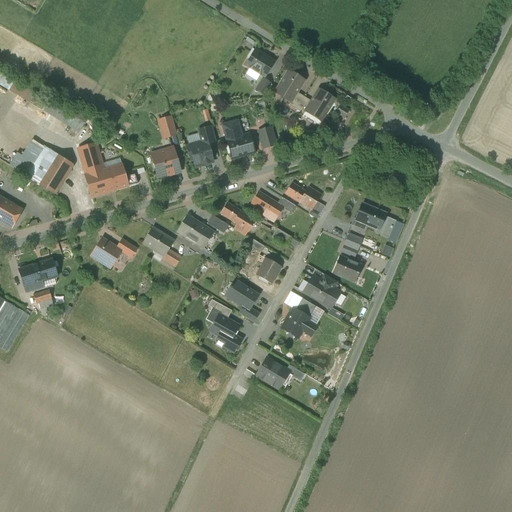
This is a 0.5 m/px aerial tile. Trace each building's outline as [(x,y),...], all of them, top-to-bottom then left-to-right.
[(274,62),(255,51),(245,66),(264,77),(274,62)] [(51,101),(0,68),(0,82),(45,110),(51,101)] [(296,76),(288,71),(274,93),(275,93),(276,91),(291,100),(290,103),(291,103),(297,93),(304,81),(303,80),(303,81),(296,77),(296,76)] [(256,90),(263,95),(270,84),(263,79),(256,90)] [(319,90),(318,89),(311,101),(304,112),(305,112),(307,110),(321,119),(320,121),(321,122),(335,100),(326,95),(326,96),(318,91),(319,90)] [(288,105),(296,110),(304,97),(297,93),(291,103),(290,103),(288,105)] [(305,112),(304,112),(311,101),(304,97),(296,110),(303,115),(305,112)] [(47,111),(82,132),(88,121),(54,100),(47,111)] [(348,111),(340,106),(336,113),(344,118),(348,111)] [(172,118),(160,121),(165,138),(177,135),(172,118)] [(237,121),(222,126),(232,160),(254,154),(249,135),(242,137),(237,121)] [(202,143),(207,141),(208,146),(217,144),(212,127),(198,131),(202,143)] [(271,128),(258,132),(263,149),(276,145),(271,128)] [(74,165),(32,141),(19,162),(44,177),(39,186),(56,196),(74,165)] [(208,146),(207,141),(202,143),(197,144),(195,143),(189,145),(188,147),(187,147),(190,160),(192,159),(195,168),(213,162),(208,146)] [(90,197),(135,185),(131,171),(124,173),(119,158),(101,163),(96,145),(78,150),(90,197)] [(172,149),(151,155),(154,164),(152,165),(153,170),(156,169),(158,178),(179,172),(172,149)] [(306,192),(292,183),(285,194),(311,210),(311,211),(317,202),(321,195),(308,188),(306,192)] [(283,209),(259,194),(252,204),(267,213),(277,219),(278,216),(283,209)] [(0,221),(11,228),(21,210),(0,198),(0,221)] [(278,203),(289,210),(292,204),(281,198),(278,203)] [(317,202),(311,211),(311,210),(308,214),(317,220),(324,207),(317,202)] [(241,213),(227,204),(220,214),(235,223),(235,222),(240,213),(241,213)] [(368,208),(362,205),(355,220),(378,230),(379,230),(383,220),(384,217),(385,215),(377,211),(368,207),(368,208)] [(240,213),(235,222),(238,224),(234,229),(245,235),(248,230),(248,231),(254,221),(240,213)] [(278,216),(277,219),(267,213),(265,216),(284,228),(288,222),(278,216)] [(213,233),(187,216),(177,232),(203,249),(213,233)] [(383,220),(379,230),(378,230),(377,233),(388,238),(393,224),(383,220)] [(233,229),(222,222),(214,234),(226,241),(233,229)] [(174,242),(152,228),(142,244),(163,257),(164,257),(168,250),(174,242)] [(271,237),(286,246),(291,238),(277,229),(271,237)] [(350,236),(348,241),(359,246),(362,240),(359,239),(359,240),(350,236)] [(116,249),(102,239),(91,256),(110,268),(120,252),(121,251),(116,249)] [(246,246),(260,254),(264,247),(250,239),(246,246)] [(116,249),(121,251),(120,252),(130,259),(137,249),(122,240),(116,249)] [(346,246),(357,251),(359,246),(348,241),(346,246)] [(344,246),(341,252),(354,258),(357,251),(346,246),(344,246)] [(384,255),(389,258),(393,250),(387,247),(384,255)] [(168,250),(164,257),(163,257),(162,259),(175,268),(181,258),(168,250)] [(361,266),(339,257),(332,273),(354,282),(361,266)] [(280,267),(266,259),(256,276),(271,284),(280,267)] [(51,260),(19,270),(26,293),(43,287),(42,282),(54,278),(57,277),(51,260)] [(324,276),(321,282),(333,289),(334,287),(337,289),(339,285),(324,276)] [(331,309),(340,293),(333,289),(321,282),(312,277),(303,293),(331,309)] [(54,278),(42,282),(43,287),(55,283),(54,278)] [(257,296),(237,283),(232,290),(227,298),(243,308),(248,311),(249,309),(257,296)] [(49,291),(33,295),(36,304),(38,303),(51,299),(49,291)] [(53,306),(51,299),(38,303),(40,310),(53,306)] [(295,310),(309,319),(315,307),(302,299),(295,310)] [(212,309),(220,314),(224,307),(211,301),(208,307),(212,309)] [(0,349),(7,353),(29,316),(6,302),(0,312),(0,349)] [(220,314),(219,316),(226,320),(231,311),(224,307),(220,314)] [(249,309),(248,311),(243,308),(239,314),(253,323),(258,314),(249,309)] [(206,320),(214,324),(219,316),(220,314),(212,309),(206,320)] [(295,310),(293,309),(281,329),(287,332),(286,333),(287,335),(292,339),(294,338),(295,337),(297,338),(302,331),(307,322),(309,319),(295,310)] [(331,309),(327,314),(336,320),(339,314),(331,309)] [(219,316),(214,324),(210,332),(218,336),(229,342),(233,336),(238,326),(226,320),(219,316)] [(307,322),(302,331),(311,336),(316,327),(307,322)] [(233,336),(229,342),(218,336),(215,343),(216,345),(221,348),(224,347),(230,351),(233,350),(235,347),(237,346),(239,342),(239,340),(233,336)] [(286,371),(266,359),(256,376),(279,390),(280,388),(288,374),(289,373),(286,371)] [(286,371),(289,373),(288,374),(291,377),(300,382),(304,375),(289,366),(286,371)] [(288,374),(280,388),(283,390),(291,377),(288,374)]
